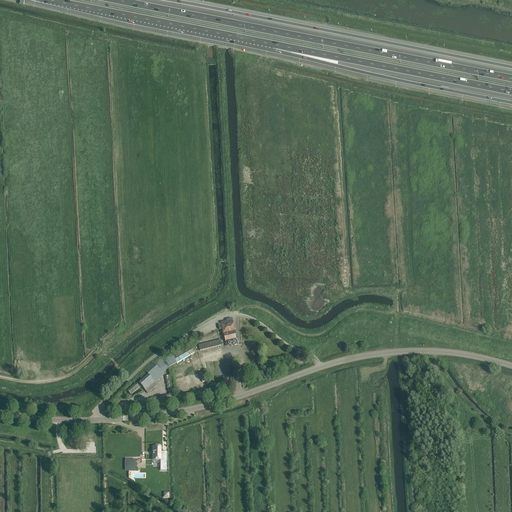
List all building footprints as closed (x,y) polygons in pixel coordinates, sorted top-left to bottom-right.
[(221,324),(218,325),(219,330),(222,329),(224,337),(225,341),(236,339),(235,335),(236,335),(232,320),(221,322),(221,324)] [(200,351),(215,347),(222,345),(221,340),(198,345),(200,351)] [(190,346),(173,356),(177,363),(194,353),(190,346)] [(135,383),(126,391),(130,395),(141,386),(147,393),(157,385),(155,383),(158,380),(156,378),(162,372),(154,364),(139,377),(142,379),(136,384),(135,383)] [(204,371),(193,373),(196,386),(207,383),(204,371)] [(169,375),(165,376),(169,395),(151,398),(152,402),(173,398),(169,375)] [(153,446),(153,460),(161,460),(161,463),(161,471),(167,471),(167,455),(161,455),(161,446),(153,446)] [(135,463),(135,460),(125,460),(125,471),(135,471),(135,468),(128,468),(128,463),(135,463)]
